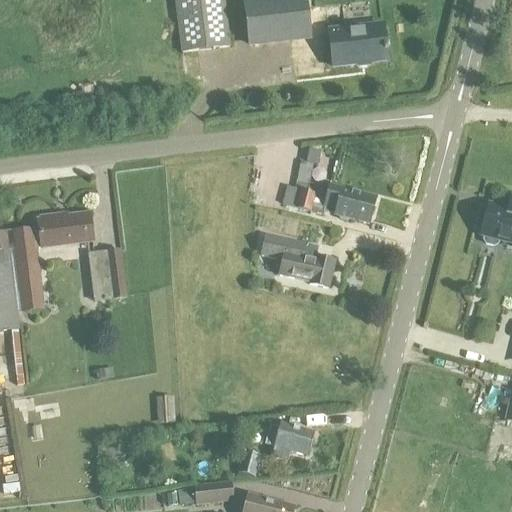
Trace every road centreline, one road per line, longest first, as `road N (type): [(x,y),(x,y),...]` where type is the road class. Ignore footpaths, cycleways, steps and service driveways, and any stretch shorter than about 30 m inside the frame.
road 1 (unclassified): [(0,167),(454,114)]
road 2 (unclassified): [(351,511),(454,114)]
